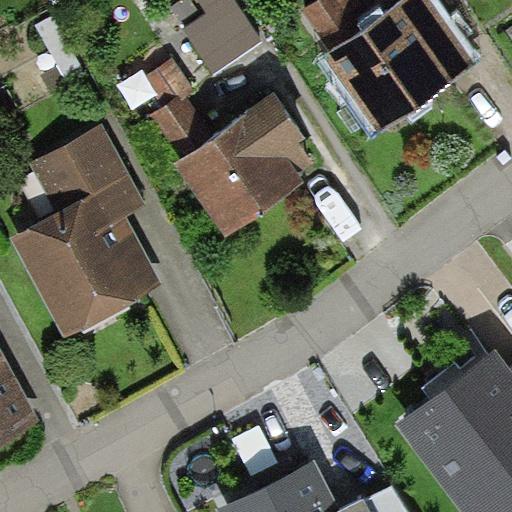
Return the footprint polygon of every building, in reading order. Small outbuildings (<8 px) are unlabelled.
[(263,42),(234,0),(196,0),(206,14),(183,29),(213,75),(263,42)] [(373,21),(358,0),(316,0),(301,11),(331,52),(373,21)] [(476,67),(426,0),(402,0),(373,21),(331,52),(323,58),(382,137),(476,67)] [(186,162),(215,141),(188,99),(196,93),(172,58),(148,75),(153,99),(163,109),(154,116),(186,162)] [(304,142),(274,99),(215,141),(186,162),(176,169),(227,240),(305,185),(299,177),(314,166),(300,145),(304,142)] [(58,216),(12,241),(66,340),(164,287),(126,218),(147,206),(102,124),(29,164),(58,216)] [(395,406),(477,511),(486,511),(511,492),(511,350),(496,329),(395,406)] [(0,444),(41,423),(0,348),(0,444)] [(316,442),(218,489),(228,511),(381,511),(368,484),(364,476),(338,488),(316,442)] [(418,511),(392,472),(368,484),(381,511),(418,511)]
